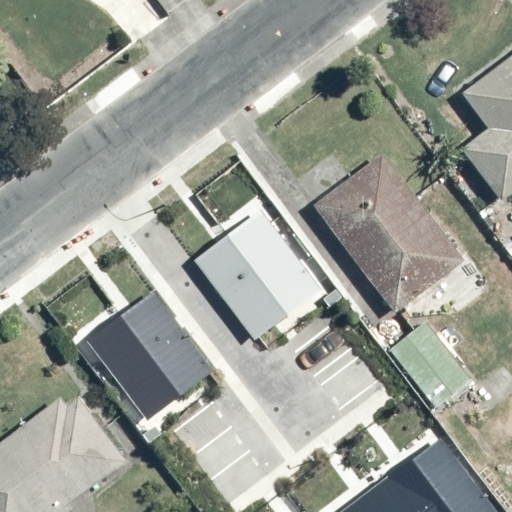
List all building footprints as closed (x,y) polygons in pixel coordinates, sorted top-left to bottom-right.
[(511,48),(457,95),(483,125),(458,146),(505,203),(511,196),(511,48)] [(461,260),(377,148),(307,200),(392,312),(461,260)] [(365,381),(303,302),(157,415),(218,494),(365,381)] [(471,378),(424,317),(386,347),(432,407),(471,378)] [(74,398),(63,405),(57,397),(0,438),(0,511),(52,511),(121,461),(74,398)]
